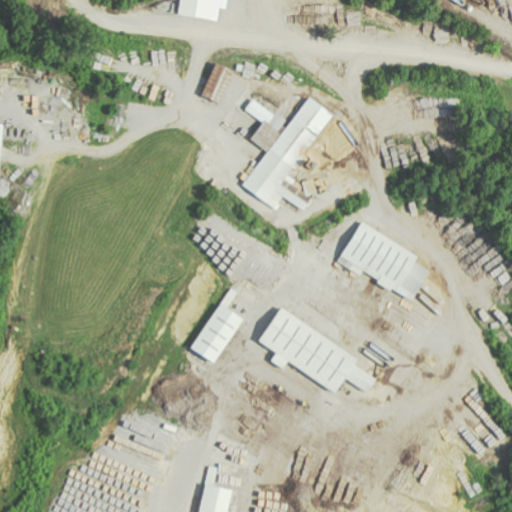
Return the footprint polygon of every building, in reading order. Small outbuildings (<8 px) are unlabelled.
[(183,0),(181,16),(221,21),(223,8),(229,9),(230,0),(183,0)] [(234,70),(220,63),(204,96),(219,103),(234,70)] [(247,191),(281,207),(285,198),(309,210),(317,191),(298,182),(310,157),(311,158),(334,110),(305,96),(294,120),(253,101),(248,113),(267,121),(259,137),(266,141),(266,142),(270,143),(247,191)] [(422,258),(366,222),(341,262),(363,277),(366,271),(415,303),(435,272),(419,262),(422,258)] [(248,319),(224,303),(194,349),(218,364),(248,319)] [(263,343),(280,352),(274,362),(287,370),(291,364),(340,393),(348,380),(371,394),(380,379),(358,366),(363,357),(283,309),(263,343)] [(231,511),(236,490),(208,484),(202,511),(231,511)]
